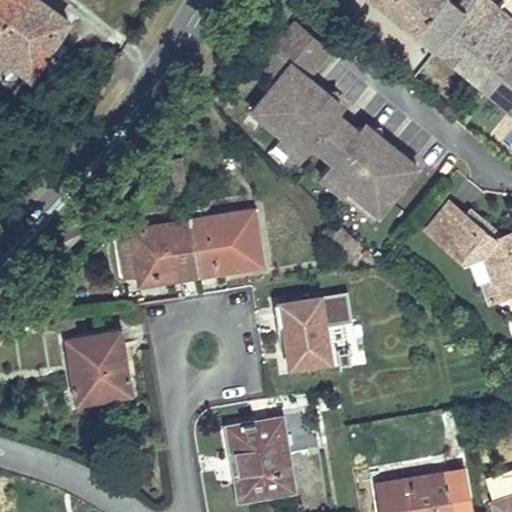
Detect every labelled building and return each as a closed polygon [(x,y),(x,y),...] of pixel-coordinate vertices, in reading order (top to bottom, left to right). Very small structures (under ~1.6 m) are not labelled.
[(0,0),(0,49),(30,73),(68,18),(44,0),(33,15),(12,0),(0,0)] [(44,0),(43,0),(12,0),(33,15),(44,0)] [(377,0),(435,48),(463,13),(473,0),(459,0),(454,6),(446,0),(377,0)] [(483,29),(507,49),(511,44),(511,43),(511,13),(495,0),(473,0),(463,13),(483,29)] [(507,49),(483,29),(463,13),(435,48),(479,83),(507,49)] [(330,48),(296,20),(257,67),(274,81),(251,109),(281,133),(276,139),(300,159),(312,144),(322,132),(331,140),(321,152),(326,155),(322,160),(327,164),(319,174),(372,217),(416,164),(392,144),(387,149),(358,125),(345,141),(336,133),(341,127),(332,119),(339,110),(315,91),(299,111),(293,107),(310,86),(314,81),(308,75),(330,48)] [(511,44),(507,49),(479,83),(511,109),(511,44)] [(315,91),(310,86),(293,107),(299,111),(315,91)] [(358,125),(339,110),(332,119),(341,127),(336,133),(345,141),(358,125)] [(326,155),(321,152),(331,140),(322,132),(312,144),(300,159),(319,174),(327,164),(322,160),(326,155)] [(425,228),(441,241),(464,213),(448,200),(425,228)] [(468,209),(464,213),(494,237),(501,234),(468,209)] [(140,274),(142,282),(233,268),(233,263),(262,259),(254,211),(133,229),(134,235),(122,237),(128,275),(140,274)] [(492,280),(506,275),(511,273),(511,229),(494,237),(464,213),(441,241),(463,260),(481,252),(492,280)] [(339,271),(322,274),(325,288),(341,285),(339,271)] [(511,292),(511,289),(506,275),(492,280),(481,284),(488,301),(511,292)] [(291,365),(332,358),(321,295),(283,301),(287,329),(285,329),(291,365)] [(123,326),(74,334),(80,370),(72,372),(76,395),(116,389),(116,394),(134,391),(123,326)] [(72,372),(80,370),(74,334),(66,335),(72,372)] [(439,438),(457,436),(454,405),(435,408),(439,438)] [(234,467),(239,498),(296,489),(284,416),(234,424),(241,466),(234,467)] [(228,424),(234,467),(241,466),(234,424),(228,424)] [(378,482),(383,511),(454,511),(446,470),(378,482)] [(511,511),(511,495),(493,502),(496,511),(511,511)]
